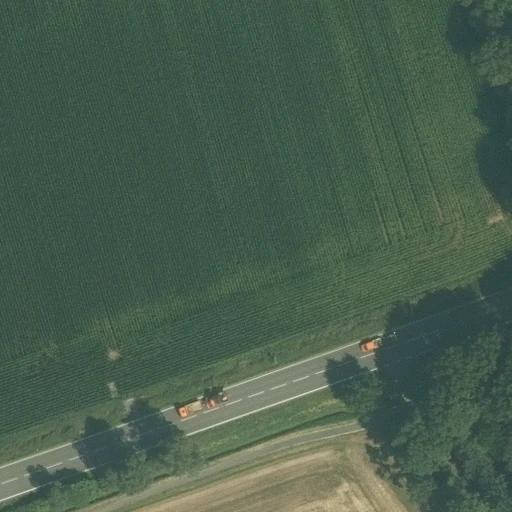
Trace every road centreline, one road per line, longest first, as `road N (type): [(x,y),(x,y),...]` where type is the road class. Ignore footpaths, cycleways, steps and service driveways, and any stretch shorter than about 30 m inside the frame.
road 1 (secondary): [(0,486),(389,350)]
road 2 (unclassified): [(496,511),(389,350)]
road 3 (secondary): [(389,350),(511,307)]
